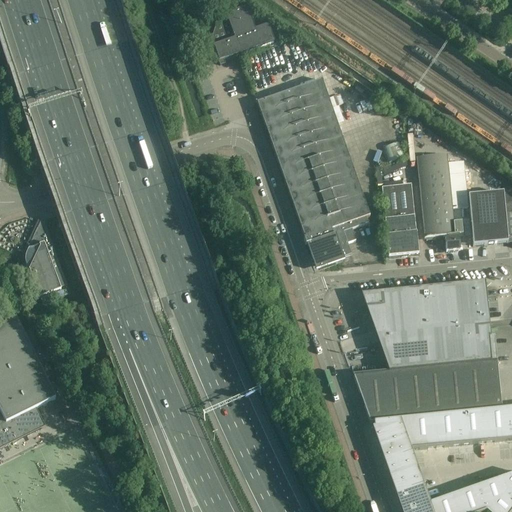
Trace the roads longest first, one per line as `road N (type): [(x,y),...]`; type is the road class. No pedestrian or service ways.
road 1 (motorway): [(277,511),(199,340),(80,0)]
road 2 (motorway): [(24,0),(160,390)]
road 3 (tertiary): [(304,287),(250,143),(223,139),(168,155)]
road 4 (tertiary): [(384,511),(304,287)]
road 5 (unclassified): [(304,287),(511,261)]
road 6 (tertiary): [(0,203),(168,155)]
road 7 (motorway): [(160,390),(216,511)]
road 8 (motorway): [(160,390),(188,511)]
